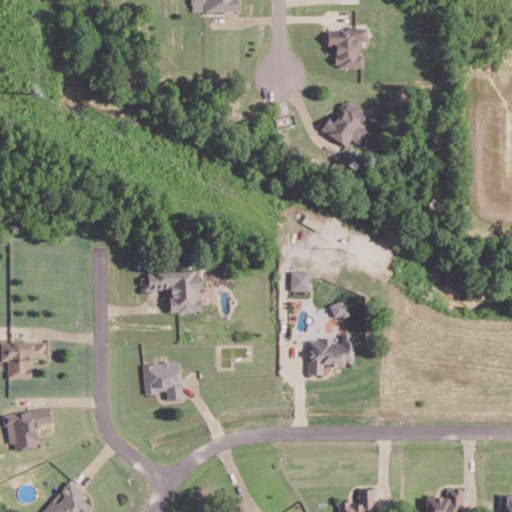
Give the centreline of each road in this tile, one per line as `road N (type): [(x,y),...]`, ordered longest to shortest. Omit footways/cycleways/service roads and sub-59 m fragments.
road 1 (residential): [(511,423),(237,430),(169,474),(146,511)]
road 2 (residential): [(102,244),(104,408),(119,440),(169,474)]
